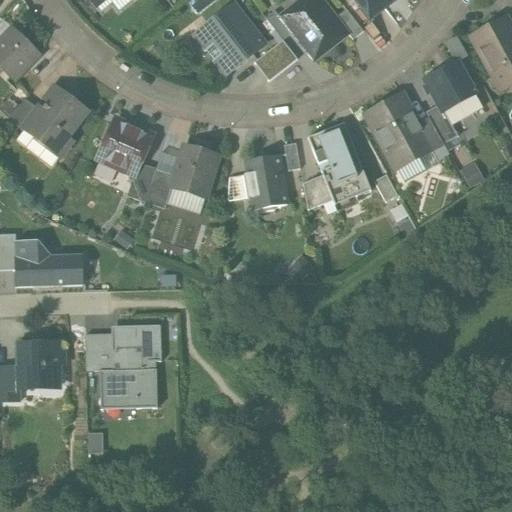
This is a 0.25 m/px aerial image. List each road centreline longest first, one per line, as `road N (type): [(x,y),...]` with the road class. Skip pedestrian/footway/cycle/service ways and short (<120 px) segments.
road 1 (residential): [(41,0),(77,42),(125,78),(179,99),(266,109),(337,100),(389,68),(454,0)]
road 2 (track): [(74,308),(81,475),(32,511)]
